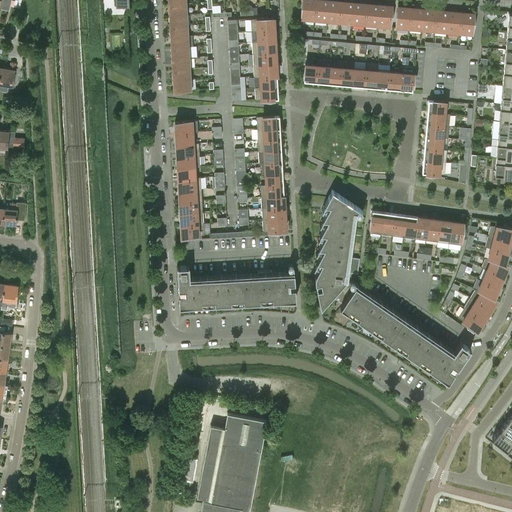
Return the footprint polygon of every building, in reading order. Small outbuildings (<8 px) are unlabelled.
[(9,0),(0,0),(0,7),(8,10),(9,0)] [(302,0),(301,18),(314,19),(315,0),(302,0)] [(329,0),(324,0),(315,0),(314,19),(327,20),(329,0)] [(341,2),(329,0),(327,20),(339,22),(341,2)] [(354,3),(341,2),(339,22),(352,23),(354,3)] [(167,4),(168,15),(187,14),(186,3),(167,4)] [(366,4),(354,3),(352,23),(364,24),(366,4)] [(379,5),(366,4),(364,24),(377,25),(379,5)] [(379,5),(377,25),(390,26),(392,6),(379,5)] [(396,27),(409,28),(411,8),(398,7),(396,27)] [(423,9),(411,8),(409,28),(421,29),(423,9)] [(436,10),(423,9),(421,29),(434,30),(436,10)] [(485,9),(484,18),(484,19),(485,19),(489,16),(491,18),(496,14),(492,9),(490,11),(487,9),(485,9)] [(448,11),(436,10),(434,30),(446,31),(448,11)] [(461,12),(448,11),(446,31),(459,32),(461,12)] [(461,12),(459,32),(472,34),(474,13),(461,12)] [(168,15),(169,25),(187,24),(187,14),(168,15)] [(251,30),(274,29),(273,17),(250,18),(251,30)] [(169,25),(169,36),(188,35),(187,24),(169,25)] [(252,41),(275,40),(274,29),(251,30),(251,31),(257,30),(258,41),(252,41)] [(169,36),(170,47),(188,46),(188,35),(169,36)] [(252,41),(252,53),(275,52),(275,40),(252,41)] [(366,54),(367,48),(367,44),(359,43),(359,47),(361,48),(361,53),(366,54)] [(170,47),(171,58),(189,57),(188,46),(170,47)] [(252,53),(253,64),(276,63),(275,52),(252,53)] [(171,58),(171,68),(190,67),(189,57),(171,58)] [(303,80),(316,81),(318,58),(317,58),(317,64),(305,63),(303,80)] [(330,59),(318,58),(316,81),(328,82),(330,59)] [(342,61),(330,59),(328,82),(340,83),(342,61)] [(354,62),(342,61),(340,83),(352,84),(354,62)] [(10,68),(2,67),(0,75),(0,83),(12,86),(16,62),(11,62),(10,68)] [(354,62),(352,84),(364,85),(366,63),(365,63),(365,69),(353,68),(354,62)] [(253,64),(254,76),(277,74),(276,63),(253,64)] [(378,64),(366,63),(364,85),(376,86),(378,64)] [(378,64),(376,86),(388,87),(389,71),(377,70),(378,64)] [(401,72),(389,71),(388,87),(400,88),(401,66),(401,72)] [(414,67),(401,66),(400,88),(412,90),(413,73),(414,67)] [(171,68),(172,79),(190,78),(190,67),(171,68)] [(511,67),(504,67),(502,85),(511,85),(511,67)] [(254,87),(277,86),(277,74),(254,76),(260,76),(260,86),(254,87)] [(191,89),(190,78),(172,79),(173,91),(191,89)] [(511,85),(502,85),(501,103),(511,103),(511,85)] [(278,97),(277,86),(254,87),(255,99),(278,97)] [(10,93),(9,105),(16,106),(17,94),(10,93)] [(427,111),(444,113),(445,100),(428,99),(427,111)] [(511,103),(501,103),(499,120),(511,121),(511,103)] [(427,111),(426,123),(443,125),(444,113),(427,111)] [(257,128),(280,127),(279,115),(256,116),(257,128)] [(175,132),(192,131),(191,120),(174,121),(175,132)] [(511,121),(499,120),(497,138),(511,139),(511,121)] [(426,123),(425,135),(442,137),(443,125),(426,123)] [(257,128),(257,139),(280,138),(280,127),(257,128)] [(16,131),(0,129),(0,146),(13,148),(13,146),(24,147),(25,136),(15,136),(16,131)] [(175,132),(176,144),(199,143),(199,142),(193,143),(192,131),(175,132)] [(425,135),(424,147),(446,149),(447,149),(441,148),(442,137),(425,135)] [(257,139),(258,151),(281,149),(280,138),(257,139)] [(511,139),(497,138),(496,156),(511,157),(511,139)] [(176,144),(176,155),(199,154),(199,143),(176,144)] [(424,147),(423,159),(445,161),(446,149),(424,147)] [(259,162),(265,162),(282,161),(281,149),(258,151),(259,162)] [(199,154),(176,155),(177,167),(200,165),(199,154)] [(511,176),(511,157),(496,156),(494,175),(511,176)] [(445,161),(423,159),(422,171),(444,173),(445,161)] [(265,162),(265,173),(282,172),(282,161),(265,162)] [(200,165),(177,167),(178,178),(200,177),(200,176),(194,177),(194,166),(200,166),(200,165)] [(282,172),(265,173),(266,184),(260,184),(260,185),(283,183),(282,172)] [(200,177),(178,178),(178,189),(201,188),(200,177)] [(260,185),(261,196),(283,195),(283,183),(260,185)] [(201,188),(178,189),(179,201),(202,199),(201,188)] [(320,307),(331,296),(343,281),(344,272),(357,273),(359,258),(347,256),(348,251),(353,210),(356,210),(355,214),(359,214),(360,214),(361,213),(361,212),(362,212),(362,211),(362,210),(361,209),(332,189),(324,204),(329,204),(322,218),(327,219),(320,232),(325,233),(318,247),(323,247),(316,261),(322,262),(316,271),(316,274),(315,274),(315,276),(315,277),(315,279),(315,281),(320,307)] [(261,207),(261,208),(284,206),(283,195),(261,196),(267,196),(267,207),(261,207)] [(202,199),(179,201),(180,212),(202,211),(202,199)] [(3,223),(16,224),(17,218),(25,219),(26,203),(17,202),(17,203),(10,203),(10,208),(4,208),(3,223)] [(261,208),(262,219),(285,218),(284,206),(261,208)] [(369,232),(380,233),(384,211),(372,209),(369,232)] [(202,211),(180,212),(180,223),(203,222),(202,211)] [(395,212),(384,211),(380,233),(392,235),(395,212)] [(406,214),(395,212),(392,235),(393,229),(404,230),(406,214)] [(417,215),(406,214),(404,230),(415,232),(414,238),(417,215)] [(429,217),(417,215),(414,238),(426,239),(429,217)] [(440,218),(429,217),(426,239),(437,241),(440,218)] [(285,229),(285,218),(262,219),(263,231),(285,229)] [(451,220),(440,218),(437,241),(448,242),(451,220)] [(451,220),(448,242),(460,244),(463,221),(451,220)] [(487,235),(510,240),(511,231),(511,221),(495,221),(494,225),(490,225),(487,235)] [(203,222),(180,223),(181,235),(204,234),(203,222)] [(487,235),(485,246),(507,251),(510,240),(487,235)] [(485,257),(507,263),(508,263),(504,262),(507,251),(485,246),(490,247),(488,258),(485,257)] [(507,263),(485,257),(481,266),(502,275),(507,263)] [(272,300),(284,299),(295,299),(294,272),(189,278),(189,264),(188,264),(188,265),(177,266),(177,265),(179,306),(202,304),(202,300),(214,299),(215,303),(231,302),(230,298),(243,298),(243,302),(260,301),(260,297),(272,296),(272,300)] [(486,269),(482,279),(498,286),(502,275),(481,266),(481,267),(486,269)] [(475,288),(496,298),(496,297),(493,296),(498,286),(482,279),(478,289),(475,288)] [(349,282),(343,281),(331,296),(342,303),(340,307),(347,312),(349,308),(360,315),(357,319),(371,328),(373,325),(383,332),(381,335),(394,345),(397,341),(407,348),(405,352),(418,361),(421,358),(431,365),(428,368),(448,381),(471,348),(470,348),(469,348),(461,342),(461,341),(453,353),(355,285),(357,283),(353,280),(352,280),(351,280),(350,281),(349,282)] [(459,285),(453,282),(450,287),(457,290),(459,285)] [(17,285),(4,283),(2,298),(15,300),(17,285)] [(496,298),(475,288),(469,297),(489,309),(496,298)] [(449,290),(446,297),(451,299),(454,293),(449,290)] [(451,299),(446,297),(443,303),(448,306),(451,299)] [(469,297),(463,306),(483,319),(489,309),(469,297)] [(477,329),(483,319),(463,306),(457,316),(477,329)] [(0,344),(9,345),(11,333),(0,331),(0,344)] [(0,344),(0,357),(7,359),(9,345),(0,344)] [(499,429),(511,439),(511,426),(506,421),(499,429)] [(499,429),(491,438),(506,450),(511,442),(511,439),(499,429)]
